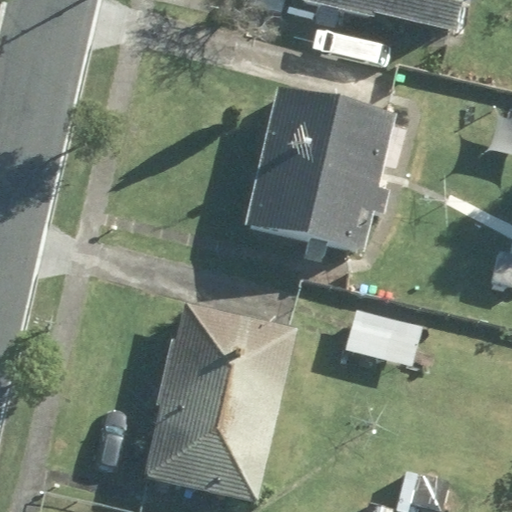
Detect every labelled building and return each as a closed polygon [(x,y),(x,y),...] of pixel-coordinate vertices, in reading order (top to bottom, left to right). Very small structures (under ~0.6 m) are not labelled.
[(286,0),(446,36),(453,0),(286,0)] [(381,221),(390,183),(376,180),(389,123),(275,96),(244,231),(359,258),(368,218),(381,221)] [(291,333),(181,309),(142,482),(252,507),(291,333)] [(423,332),(353,315),(342,357),(412,374),(423,332)] [(443,511),(444,480),(403,478),(401,511),(365,510),(364,511),(443,511)]
